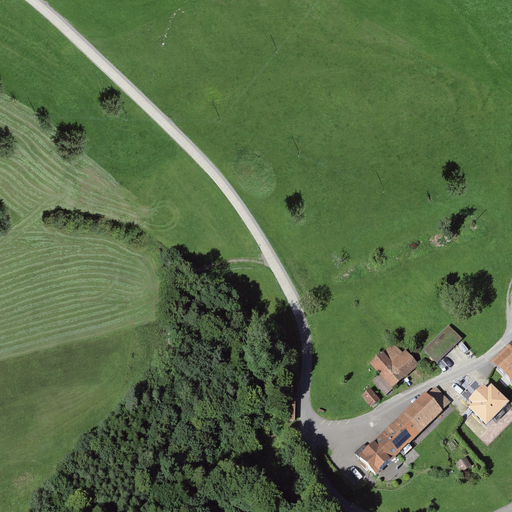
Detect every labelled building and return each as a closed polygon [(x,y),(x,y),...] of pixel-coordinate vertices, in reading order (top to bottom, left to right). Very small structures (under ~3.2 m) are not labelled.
[(424,353),(437,366),(462,342),(449,328),(424,353)] [(380,377),(373,383),(387,397),(419,368),(395,343),(370,366),(380,377)] [(511,344),(491,364),(511,386),(511,344)] [(487,430),(510,406),(491,389),(488,393),(483,388),(469,404),(473,408),(468,413),(487,430)] [(364,463),(378,478),(382,474),(381,472),(391,465),(451,404),(437,389),(429,397),(426,395),(362,457),(367,461),(364,463)] [(371,411),(380,403),(371,391),(361,399),(371,411)] [(279,402),(279,424),(295,424),(295,402),(279,402)] [(454,471),(461,480),(470,475),(463,465),(454,471)]
